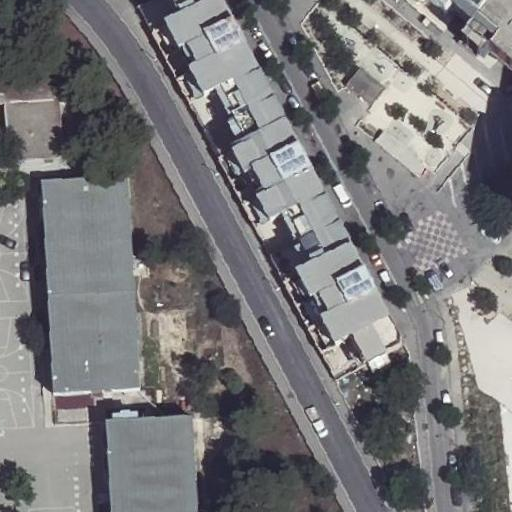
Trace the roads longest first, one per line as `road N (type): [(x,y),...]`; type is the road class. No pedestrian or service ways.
road 1 (residential): [(373,511),(177,137),(86,0)]
road 2 (unclassified): [(254,0),(416,298),(443,511)]
